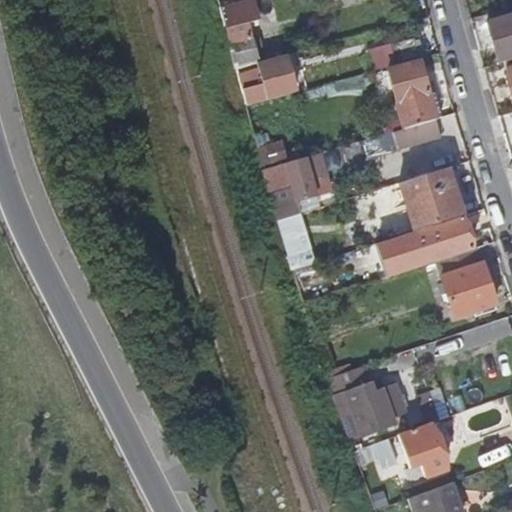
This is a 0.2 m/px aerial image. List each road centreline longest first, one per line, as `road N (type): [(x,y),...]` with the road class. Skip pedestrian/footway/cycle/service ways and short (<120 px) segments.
road 1 (trunk): [(165,511),(28,244),(0,159)]
road 2 (residential): [(511,230),(446,0)]
